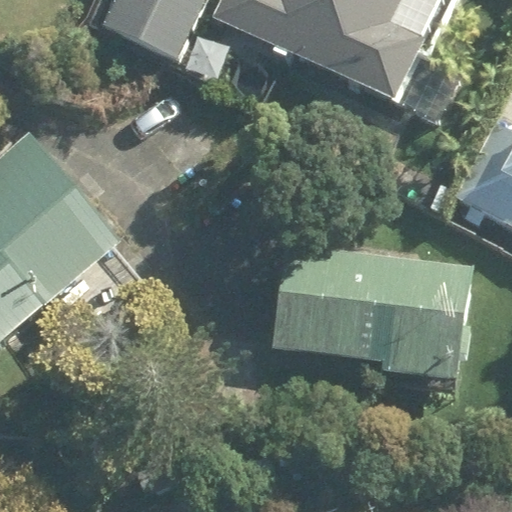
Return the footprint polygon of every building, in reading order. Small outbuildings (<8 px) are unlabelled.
[(215,0),(121,0),(105,32),(179,70),(215,0)] [(228,0),(216,26),(406,118),(459,11),(436,0),(228,0)] [(511,130),(505,127),(462,205),(511,231),(511,130)] [(161,308),(36,144),(0,171),(0,361),(58,318),(91,361),(161,308)] [(489,277),(286,254),(273,367),(476,390),(489,277)]
